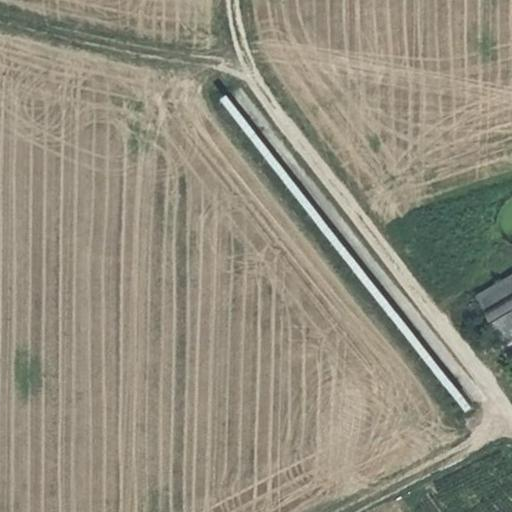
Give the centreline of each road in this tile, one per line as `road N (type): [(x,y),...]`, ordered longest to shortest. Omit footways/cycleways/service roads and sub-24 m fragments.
road 1 (track): [(511,418),(245,72),(231,0)]
road 2 (track): [(0,8),(245,72)]
road 3 (track): [(350,511),(511,426)]
